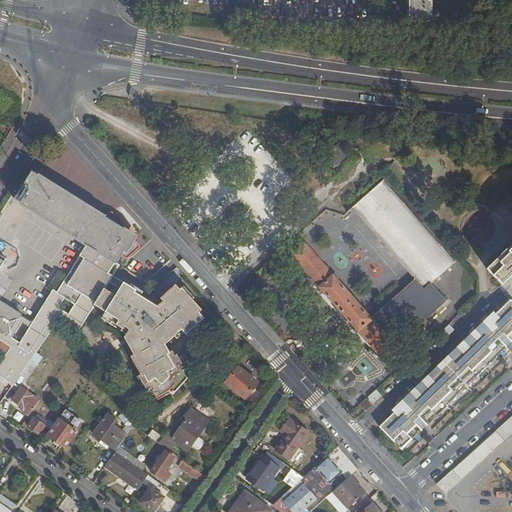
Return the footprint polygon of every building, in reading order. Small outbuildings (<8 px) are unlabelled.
[(409,0),(410,21),(432,21),(431,0),(409,0)] [(335,166),(350,153),(339,141),(324,154),(335,166)] [(52,296),(48,301),(65,312),(61,318),(78,333),(98,304),(104,308),(103,310),(108,313),(105,318),(113,323),(112,324),(123,331),(126,327),(132,331),(128,337),(144,367),(141,369),(143,374),(141,375),(149,389),(147,390),(152,399),(157,397),(158,398),(165,394),(165,392),(171,389),(172,390),(176,386),(178,387),(188,376),(181,364),(183,363),(178,355),(176,356),(174,351),(168,354),(165,349),(167,347),(166,345),(183,329),(185,332),(189,329),(191,330),(204,318),(199,312),(202,310),(182,288),(180,289),(176,285),(161,298),(163,300),(160,304),(162,306),(157,310),(135,295),(137,293),(126,286),(118,298),(106,291),(133,251),(137,253),(139,253),(140,251),(140,249),(131,239),(134,234),(115,214),(113,214),(112,215),(108,221),(42,177),(41,179),(35,175),(18,202),(24,206),(23,208),(87,252),(57,299),(52,296)] [(396,346),(446,301),(431,284),(455,262),(384,181),(353,208),(415,279),(371,318),(305,243),(291,255),(387,363),(401,351),(396,346)] [(198,206),(190,211),(196,221),(204,216),(198,206)] [(511,247),(509,251),(507,250),(488,269),(502,284),(511,275),(511,247)] [(380,278),(384,266),(367,260),(363,272),(380,278)] [(2,300),(0,303),(18,315),(20,312),(2,300)] [(48,301),(33,324),(49,335),(61,318),(65,312),(48,301)] [(402,449),(447,405),(467,386),(511,341),(511,301),(380,427),(402,449)] [(18,315),(0,303),(0,339),(10,346),(15,338),(7,333),(18,315)] [(31,361),(36,353),(49,335),(33,324),(21,342),(15,338),(10,346),(12,347),(0,363),(0,370),(12,353),(18,355),(20,356),(25,356),(31,361)] [(21,375),(31,361),(25,356),(20,356),(18,355),(12,353),(0,370),(0,374),(14,384),(21,375)] [(31,361),(21,375),(27,379),(43,358),(36,353),(31,361)] [(246,398),(258,382),(240,367),(227,382),(246,398)] [(29,416),(40,400),(21,387),(12,400),(24,408),(22,411),(29,416)] [(366,399),(360,405),(365,411),(372,405),(366,399)] [(209,420),(191,407),(158,444),(162,446),(169,451),(178,441),(181,443),(180,445),(188,450),(191,446),(196,449),(200,448),(202,444),(202,440),(197,437),(209,420)] [(94,434),(116,450),(119,446),(130,431),(133,426),(126,412),(119,417),(125,426),(122,431),(113,424),(117,420),(108,414),(94,434)] [(511,416),(435,485),(444,494),(511,432),(511,416)] [(39,434),(45,425),(34,418),(28,426),(39,434)] [(77,432),(58,418),(46,434),(65,448),(77,432)] [(286,435),(276,449),(290,459),(308,432),(290,419),(281,431),(286,435)] [(159,450),(162,446),(158,444),(133,426),(130,431),(159,450)] [(115,452),(142,471),(145,466),(119,446),(116,450),(115,452)] [(338,447),(333,451),(340,459),(345,455),(338,447)] [(115,452),(109,461),(141,485),(143,483),(151,488),(140,503),(152,511),(153,511),(164,497),(154,491),(159,484),(142,471),(115,452)] [(165,452),(151,472),(160,478),(174,457),(165,452)] [(263,456),(247,478),(264,490),(279,468),(263,456)] [(328,456),(314,468),(319,472),(335,490),(348,478),(328,456)] [(203,480),(205,476),(179,458),(175,464),(201,483),(203,480)] [(303,478),(300,481),(304,486),(319,472),(314,468),(303,478)] [(284,481),(293,487),(300,481),(303,478),(291,469),(284,481)] [(335,490),(333,492),(348,508),(365,493),(351,476),(348,478),(335,490)] [(304,486),(300,481),(293,487),(282,498),(294,511),(300,511),(315,498),(304,486)] [(245,492),(230,511),(269,511),(271,510),(245,492)] [(266,499),(271,504),(278,497),(273,492),(266,499)] [(171,511),(177,504),(170,498),(164,506),(171,511)] [(0,511),(11,511),(12,511),(0,503),(0,511)]
